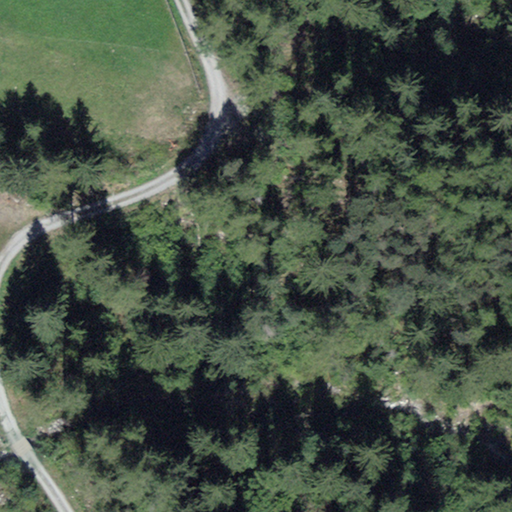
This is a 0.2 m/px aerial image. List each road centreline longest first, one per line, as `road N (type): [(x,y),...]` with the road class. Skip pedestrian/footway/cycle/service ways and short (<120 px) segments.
road 1 (track): [(0,289),(10,247),(204,156),(231,121),(185,0)]
road 2 (track): [(70,511),(0,409)]
